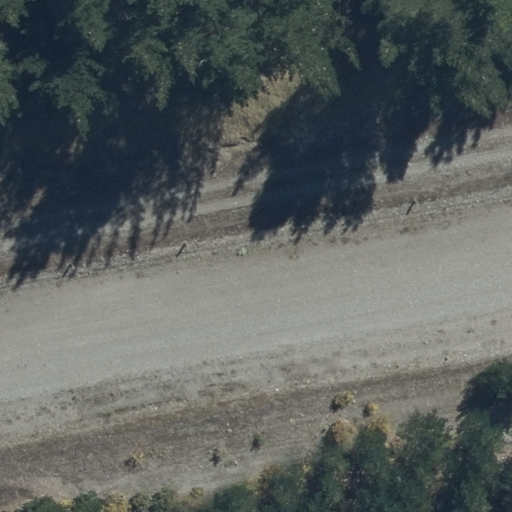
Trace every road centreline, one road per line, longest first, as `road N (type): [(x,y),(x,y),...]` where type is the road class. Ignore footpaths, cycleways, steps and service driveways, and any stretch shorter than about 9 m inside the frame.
road 1 (unclassified): [(0,359),(511,266)]
road 2 (track): [(0,230),(511,138)]
